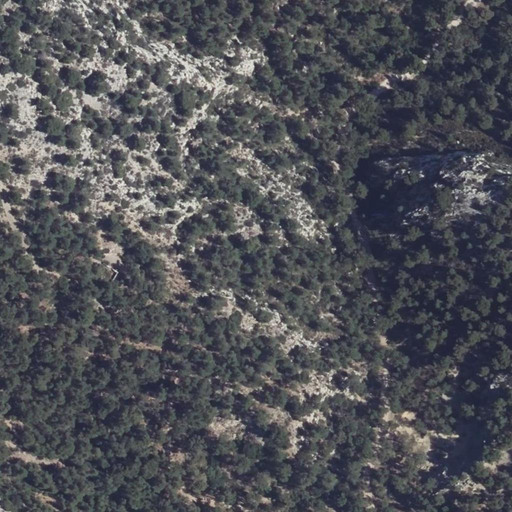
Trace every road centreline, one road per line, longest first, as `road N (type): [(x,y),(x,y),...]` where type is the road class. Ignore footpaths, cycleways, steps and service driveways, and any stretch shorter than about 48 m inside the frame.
road 1 (track): [(473,0),(427,62),(357,106),(340,146),(382,331),(386,412),(366,471),(370,511)]
road 2 (track): [(0,186),(31,257),(49,274),(66,276),(113,257),(172,310),(183,339),(166,430),(170,456),(184,492),(250,511)]
